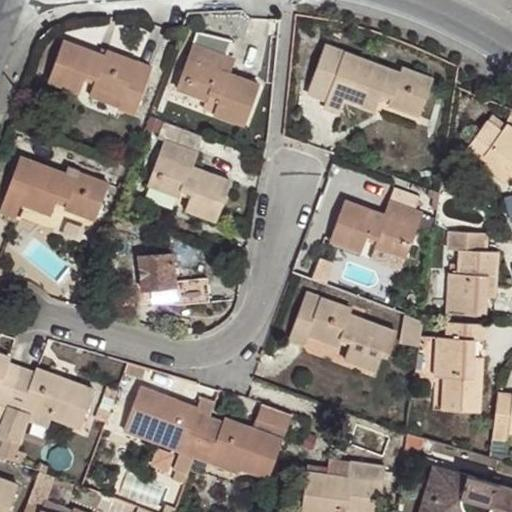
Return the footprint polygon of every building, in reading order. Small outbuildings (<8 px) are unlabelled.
[(221,69),(227,54),(232,39),(197,31),(195,37),(188,56),(176,89),(208,100),(209,94),(218,98),(214,108),(213,113),(244,125),(259,84),(230,73),(221,69)] [(188,56),(195,37),(189,34),(182,53),(188,56)] [(95,79),(93,85),(89,96),(118,106),(118,109),(134,114),(152,67),(107,51),(105,56),(63,41),(47,82),(78,93),(83,81),(85,75),(95,79)] [(391,97),(388,102),(388,105),(419,116),(433,78),(403,67),(400,72),(324,45),(306,93),(324,100),(322,107),(339,113),(345,100),(373,110),(378,98),(380,93),(391,97)] [(235,57),(227,54),(221,69),(230,73),(235,57)] [(263,62),(252,61),(250,73),(262,74),(263,62)] [(83,81),(93,85),(95,79),(85,75),(83,81)] [(378,98),(388,102),(391,97),(380,93),(378,98)] [(206,105),(214,108),(218,98),(209,94),(208,100),(206,105)] [(162,121),(148,116),(144,128),(158,133),(162,121)] [(193,166),(203,136),(162,121),(158,133),(156,138),(163,140),(148,185),(179,197),(181,194),(182,189),(191,192),(189,198),(185,209),(217,220),(230,180),(193,166)] [(511,128),(506,125),(501,131),(487,121),(464,151),(490,170),(495,163),(508,173),(511,176),(511,128)] [(67,200),(64,205),(64,208),(95,218),(108,181),(79,171),(78,168),(67,164),(65,172),(19,155),(0,208),(0,210),(15,215),(20,202),(51,213),(55,202),(57,196),(67,200)] [(495,163),(490,170),(503,180),(508,173),(495,163)] [(181,194),(189,198),(191,192),(182,189),(181,194)] [(55,202),(64,205),(67,200),(57,196),(55,202)] [(413,236),(421,216),(423,212),(389,199),(383,214),(345,199),(329,239),(361,250),(365,239),(367,234),(377,238),(374,242),(373,245),(405,257),(413,236)] [(434,227),(436,221),(421,216),(413,236),(432,244),(434,227)] [(484,315),(486,298),(486,289),(495,290),(496,252),(485,250),(486,234),(448,232),(448,249),(458,249),(457,274),(448,274),(447,313),(484,315)] [(367,234),(365,239),(374,242),(377,238),(367,234)] [(141,290),(152,289),(175,287),(177,298),(178,304),(207,300),(205,279),(175,282),(172,252),(138,256),(141,290)] [(175,287),(152,289),(152,301),(177,298),(175,287)] [(486,289),(486,298),(494,299),(495,290),(486,289)] [(350,342),(348,347),(344,359),(376,370),(381,355),(386,357),(396,331),(349,314),(351,308),(306,291),(287,338),(304,344),(307,336),(337,346),(338,343),(340,338),(350,342)] [(400,340),(419,346),(420,333),(422,319),(405,312),(400,340)] [(472,377),(473,357),(475,339),(483,340),(483,324),(446,323),(445,339),(437,337),(435,377),(443,377),(442,409),(479,411),(481,378),(472,377)] [(338,343),(348,347),(350,342),(340,338),(338,343)] [(6,405),(21,366),(8,362),(9,357),(0,353),(0,415),(2,416),(6,405)] [(482,358),(473,357),(472,377),(481,378),(482,358)] [(2,416),(0,421),(0,435),(20,442),(29,419),(48,426),(51,416),(80,427),(94,388),(64,377),(62,383),(50,378),(52,372),(35,367),(34,371),(21,366),(6,405),(2,416)] [(64,377),(52,372),(50,378),(62,383),(64,377)] [(209,416),(214,401),(200,396),(197,407),(140,385),(125,424),(156,436),(157,433),(183,443),(180,451),(173,470),(176,470),(173,479),(184,484),(195,456),(209,416)] [(511,395),(498,393),(490,449),(498,451),(499,441),(506,442),(507,432),(511,432),(511,395)] [(100,407),(109,410),(113,399),(104,396),(100,407)] [(291,414),(261,403),(255,417),(286,429),(291,414)] [(222,421),(209,416),(195,456),(209,461),(212,454),(240,465),(267,475),(282,438),(251,427),(248,434),(235,428),(237,422),(224,417),(222,421)] [(286,429),(255,417),(251,427),(282,438),(286,429)] [(251,427),(237,422),(235,428),(248,434),(251,427)] [(156,436),(125,424),(123,430),(180,451),(183,443),(157,433),(156,436)] [(407,433),(404,453),(419,457),(424,438),(407,433)] [(0,435),(0,455),(5,457),(21,463),(25,452),(17,449),(20,442),(0,435)] [(285,449),(297,453),(301,442),(290,437),(285,449)] [(490,449),(489,456),(507,462),(508,454),(498,451),(490,449)] [(212,454),(209,461),(237,472),(240,465),(212,454)] [(378,511),(385,467),(329,459),(327,466),(306,464),(300,511),(378,511)] [(432,511),(445,468),(434,465),(420,511),(432,511)] [(432,511),(511,511),(511,487),(445,468),(432,511)] [(38,469),(22,511),(87,511),(75,507),(73,511),(72,511),(51,511),(42,509),(45,500),(52,482),(54,475),(38,469)] [(72,490),(75,482),(67,480),(54,475),(52,482),(72,490)] [(0,511),(7,511),(18,483),(0,476),(0,511)] [(51,511),(72,511),(73,511),(45,500),(42,509),(51,511)]
